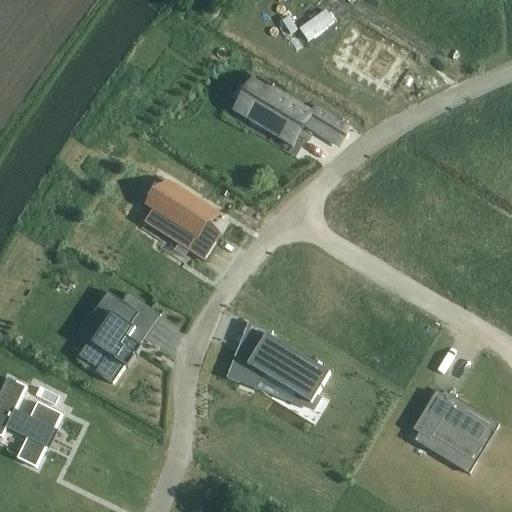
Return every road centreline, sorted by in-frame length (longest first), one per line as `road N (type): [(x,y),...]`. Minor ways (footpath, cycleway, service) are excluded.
road 1 (track): [(181,0),(67,157),(0,274)]
road 2 (residential): [(282,219),(191,354),(176,461),(155,511)]
road 3 (residential): [(511,72),(385,132),(282,219)]
road 4 (residential): [(282,219),(511,356)]
